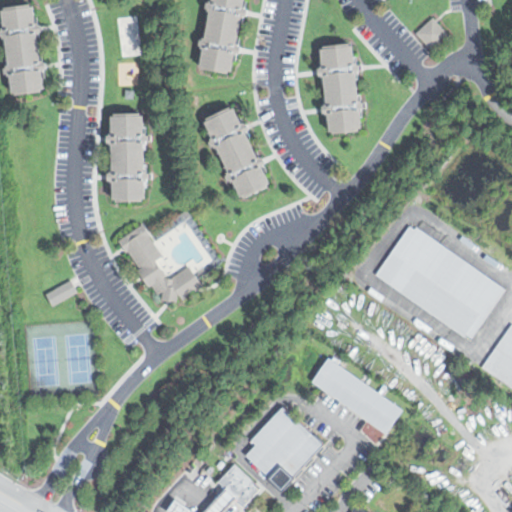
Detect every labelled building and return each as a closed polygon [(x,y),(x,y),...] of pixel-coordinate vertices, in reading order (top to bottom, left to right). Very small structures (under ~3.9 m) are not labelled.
[(210,0),(198,66),(229,72),(242,0),(210,0)] [(0,6),(0,14),(11,94),(42,90),(31,3),(0,6)] [(432,17),(447,33),(431,48),(416,32),(432,17)] [(319,46),(351,42),(360,129),(329,132),(319,46)] [(203,119),(241,197),(269,183),(231,106),(203,119)] [(140,112),(143,199),(111,200),(109,113),(140,112)] [(411,224),(377,276),(472,339),(507,286),(411,224)] [(141,225),(119,239),(125,249),(127,248),(157,293),(161,290),(160,299),(176,301),(177,293),(181,299),(202,285),(188,264),(170,277),(164,276),(153,259),(159,255),(146,235),(147,234),(141,225)] [(70,280),(45,293),(52,305),(76,291),(70,280)] [(511,390),(511,324),(481,368),(511,390)] [(332,358),(407,410),(390,434),(389,433),(315,382),(332,358)] [(287,405),(328,444),(329,444),(286,490),(249,456),(257,447),(252,442),(287,405)] [(233,463),(258,486),(241,505),(216,481),(233,463)] [(166,511),(164,510),(173,498),(192,511),(199,511),(205,506),(224,485),(235,496),(219,511),(166,511)]
